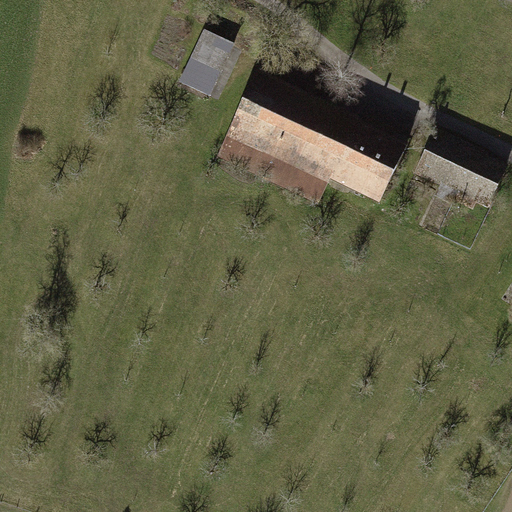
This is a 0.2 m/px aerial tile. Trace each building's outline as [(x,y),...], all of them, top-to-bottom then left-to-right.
[(234,44),(205,31),(181,82),(209,96),(234,44)] [(332,173),(354,128),(259,82),(237,127),(332,173)] [(332,173),(237,127),(224,154),(319,201),(332,173)] [(385,143),(354,128),(332,173),(382,197),(404,152),(389,145),(392,140),(387,138),(385,143)] [(488,206),(506,170),(434,135),(417,171),(443,184),(437,196),(453,203),(459,192),(488,206)]
